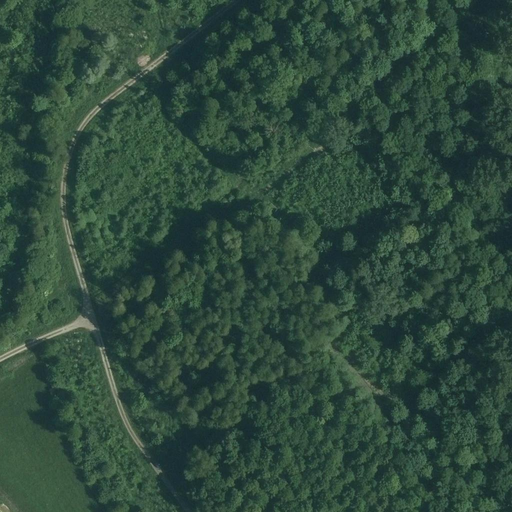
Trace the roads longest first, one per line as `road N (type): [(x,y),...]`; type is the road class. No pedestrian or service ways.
road 1 (track): [(237,0),(105,104),(74,139),(59,217),(91,320)]
road 2 (track): [(0,358),(91,320),(119,406),(186,511)]
